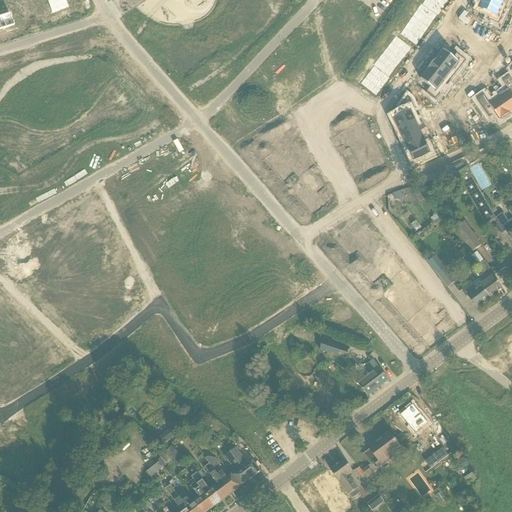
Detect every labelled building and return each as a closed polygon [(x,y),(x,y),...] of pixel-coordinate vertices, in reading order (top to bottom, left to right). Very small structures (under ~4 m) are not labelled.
[(47,0),(48,0),(48,1),(47,2),(48,5),(49,5),(51,11),(52,13),(52,14),(69,7),(65,0),(47,0)] [(427,0),(424,0),(421,5),(437,15),(438,16),(442,10),(427,0)] [(440,0),(427,0),(442,10),(446,4),(440,0)] [(488,0),(482,0),(478,9),(490,14),(487,20),(498,25),(506,8),(488,0)] [(420,4),(416,10),(432,21),(437,15),(421,5),(420,4)] [(333,11),(329,15),(342,28),(352,19),(339,5),(338,6),(339,7),(334,12),(333,11)] [(416,10),(412,16),(428,27),(432,21),(416,10)] [(0,30),(2,29),(2,30),(8,28),(12,26),(12,27),(14,26),(12,22),(11,18),(10,14),(4,16),(0,17),(0,30)] [(323,20),(319,24),(332,38),(342,28),(329,15),(328,15),(329,16),(324,21),(323,20)] [(412,16),(408,22),(424,33),(428,27),(412,16)] [(408,22),(404,28),(420,39),(424,33),(408,22)] [(313,29),(310,32),(323,46),(332,38),(319,24),(319,25),(314,30),(313,29)] [(495,27),(491,32),(496,35),(500,30),(495,27)] [(404,28),(400,35),(416,46),(420,39),(404,28)] [(304,38),(300,42),(313,55),(323,46),(310,32),(309,33),(310,34),(305,38),(304,38)] [(396,36),(391,42),(406,54),(411,48),(396,36)] [(391,42),(386,48),(402,60),(406,54),(391,42)] [(386,48),(382,54),(397,66),(402,60),(386,48)] [(443,51),(435,61),(454,76),(466,61),(457,54),(453,58),(443,51)] [(282,63),(281,64),(296,76),(305,65),(290,53),(286,58),(287,58),(283,64),(282,63)] [(382,54),(378,59),(393,71),(397,66),(382,54)] [(502,57),(498,62),(501,65),(503,66),(506,61),(502,57)] [(378,59),(373,65),(374,66),(388,77),(393,71),(378,59)] [(435,61),(428,70),(443,82),(443,83),(447,86),(454,76),(435,61)] [(273,74),(288,86),(296,76),(281,64),(278,68),(279,69),(274,74),(273,74)] [(374,66),(369,72),(384,84),(389,78),(388,77),(374,66)] [(428,70),(420,80),(430,88),(426,93),(435,100),(440,94),(436,91),(443,83),(443,82),(428,70)] [(369,72),(365,78),(380,90),(384,84),(369,72)] [(265,84),(264,85),(279,97),(288,86),(273,74),(270,78),(270,79),(266,85),(265,84)] [(503,83),(494,89),(498,95),(497,96),(499,98),(510,114),(511,112),(511,80),(510,77),(502,82),(503,83)] [(365,78),(360,84),(375,96),(380,90),(365,78)] [(317,86),(313,89),(318,94),(322,91),(317,86)] [(478,87),(473,93),(476,95),(481,89),(478,87)] [(248,99),(247,99),(259,114),(270,105),(258,90),(253,94),(254,95),(249,99),(248,99)] [(413,90),(410,94),(414,98),(418,93),(413,90)] [(484,95),(476,100),(489,118),(495,114),(500,121),(510,114),(499,98),(490,104),(485,97),(484,95)] [(403,113),(392,118),(397,129),(415,121),(410,110),(414,108),(411,100),(408,98),(401,107),(403,113)] [(238,107),(237,108),(250,122),(259,114),(247,99),(243,103),(244,103),(239,108),(238,107)] [(228,116),(227,117),(233,123),(228,127),(235,135),(250,122),(237,108),(233,111),(234,112),(229,117),(228,116)] [(437,111),(432,113),(434,119),(440,116),(437,111)] [(289,115),(286,118),(290,123),(294,120),(289,115)] [(415,121),(397,129),(402,140),(420,132),(415,121)] [(345,132),(341,134),(342,136),(345,143),(346,145),(350,143),(350,142),(369,133),(368,132),(367,130),(366,128),(364,125),(365,125),(364,123),(345,132)] [(446,133),(444,134),(447,139),(452,137),(450,131),(446,133)] [(420,132),(402,140),(407,151),(425,143),(420,132)] [(369,133),(350,142),(350,143),(350,144),(351,144),(354,150),(353,150),(354,152),(373,143),(373,142),(372,142),(371,139),(370,137),(369,135),(369,133)] [(270,135),(266,139),(272,145),(276,141),(270,135)] [(270,159),(267,161),(269,162),(271,165),(273,167),(275,169),(276,170),(292,156),(293,156),(297,152),(296,151),(290,145),(290,144),(289,143),(288,142),(287,140),(284,137),(274,146),(278,151),(277,152),(277,153),(275,154),(271,157),(272,158),(270,159)] [(266,139),(256,147),(262,153),(272,145),(266,139)] [(373,143),(354,152),(355,154),(358,160),(359,161),(359,162),(378,153),(377,151),(377,152),(376,150),(375,147),(373,145),(374,144),(373,143)] [(425,143),(407,151),(413,162),(422,158),(423,160),(430,157),(429,155),(430,154),(425,143)] [(359,161),(354,163),(355,165),(358,172),(359,174),(364,172),(383,163),(382,161),(381,162),(380,159),(379,156),(378,155),(378,153),(359,162),(359,161)] [(170,173),(164,178),(174,189),(180,184),(184,189),(193,182),(184,171),(190,166),(180,155),(165,168),(170,173)] [(292,156),(276,170),(277,171),(279,173),(279,174),(280,176),(281,175),(283,178),(284,180),(286,178),(288,176),(292,173),(291,173),(293,171),(294,171),(295,170),(295,171),(295,170),(298,174),(299,175),(310,166),(307,163),(305,162),(304,160),(300,164),(299,163),(293,157),(293,156),(292,156)] [(496,218),(467,167),(456,174),(485,225),(486,224),(496,239),(504,234),(502,231),(505,229),(508,233),(508,234),(511,239),(511,218),(508,221),(503,213),(496,218)] [(303,190),(297,195),(299,197),(301,199),(303,202),(304,201),(305,204),(309,208),(311,210),(313,212),(314,210),(316,209),(323,203),(321,201),(318,198),(317,196),(315,194),(314,193),(316,192),(319,189),(322,187),(320,185),(317,181),(315,179),(314,179),(313,177),(311,174),(300,183),(305,188),(304,189),(303,190)] [(141,176),(128,184),(131,189),(140,204),(152,197),(155,202),(161,198),(155,186),(149,190),(141,176)] [(196,183),(186,192),(191,198),(194,195),(203,204),(220,189),(211,179),(200,188),(196,183)] [(131,189),(118,196),(125,207),(119,210),(125,221),(132,217),(130,215),(143,208),(140,204),(131,189)] [(217,206),(206,216),(211,221),(216,217),(224,226),(240,212),(232,202),(221,212),(217,206)] [(82,218),(69,225),(75,236),(81,232),(85,239),(98,231),(94,225),(100,221),(91,205),(78,212),(82,218)] [(240,212),(224,226),(231,235),(227,239),(232,245),(242,235),(238,230),(248,221),(240,212)] [(150,232),(138,239),(143,250),(163,240),(158,229),(163,226),(159,220),(147,226),(150,232)] [(455,221),(450,225),(453,230),(459,226),(455,221)] [(453,230),(470,254),(481,246),(464,222),(459,226),(453,230)] [(347,228),(335,238),(341,245),(342,245),(344,248),(350,255),(357,248),(362,253),(375,242),(372,239),(371,237),(368,234),(366,231),(364,229),(359,233),(356,236),(355,237),(353,234),(353,235),(348,230),(349,230),(347,228)] [(48,229),(31,238),(38,251),(45,248),(48,254),(71,241),(65,231),(59,234),(57,232),(51,235),(48,229)] [(247,241),(236,250),(241,255),(245,252),(253,262),(271,246),(262,236),(251,246),(247,241)] [(163,240),(143,250),(149,261),(161,254),(165,260),(177,254),(173,247),(168,250),(163,240)] [(111,244),(93,258),(102,269),(120,254),(111,244)] [(12,249),(0,256),(0,257),(9,273),(15,270),(18,276),(31,269),(30,266),(35,262),(30,252),(24,255),(22,252),(16,255),(12,249)] [(370,266),(364,271),(366,272),(367,274),(370,277),(372,279),(373,281),(375,279),(377,277),(377,278),(381,274),(383,272),(383,273),(384,272),(388,277),(399,268),(396,265),(394,263),(395,263),(394,263),(393,261),(392,261),(391,259),(389,257),(387,254),(385,252),(382,255),(379,257),(379,258),(377,259),(373,263),(370,266)] [(428,262),(428,263),(429,264),(437,275),(447,288),(455,282),(445,268),(436,257),(428,262)] [(173,273),(162,281),(169,292),(187,279),(180,269),(185,266),(181,260),(169,268),(173,273)] [(271,261),(261,270),(272,283),(279,277),(288,286),(298,277),(283,260),(275,266),(271,261)] [(484,261),(478,267),(483,274),(478,278),(479,278),(479,279),(483,284),(480,286),(489,299),(502,289),(496,281),(493,275),(498,272),(495,268),(492,268),(490,269),(484,261)] [(120,267),(109,273),(112,279),(123,273),(120,267)] [(387,293),(385,295),(387,296),(389,299),(390,301),(391,301),(393,303),(393,304),(410,290),(414,286),(414,284),(413,285),(408,278),(407,277),(406,276),(404,274),(402,271),(392,280),(396,285),(395,286),(393,288),(389,291),(387,293)] [(112,279),(115,284),(126,279),(123,273),(112,279)] [(187,279),(169,292),(176,302),(188,294),(192,299),(203,291),(198,285),(194,288),(187,279)] [(471,283),(462,290),(467,296),(470,301),(476,309),(489,299),(480,286),(483,284),(479,279),(471,284),(471,283)] [(54,296),(44,306),(54,316),(70,299),(61,290),(64,287),(59,282),(49,291),(54,296)] [(251,294),(241,301),(253,319),(264,312),(256,301),(261,296),(254,285),(247,289),(251,294)] [(410,290),(393,304),(394,305),(397,307),(396,308),(398,309),(400,312),(402,314),(404,312),(404,311),(405,310),(406,310),(409,307),(411,305),(413,304),(416,308),(417,309),(427,300),(425,297),(424,297),(423,296),(422,294),(421,293),(415,287),(416,287),(414,286),(410,290)] [(133,289),(111,308),(120,318),(142,299),(133,289)] [(241,301),(230,308),(243,326),(253,319),(241,301)] [(421,323),(415,329),(417,331),(419,333),(421,336),(421,335),(423,337),(423,338),(426,342),(427,342),(428,344),(430,346),(432,344),(434,343),(441,337),(439,335),(436,332),(434,330),(433,328),(432,327),(434,326),(434,325),(437,323),(439,321),(437,318),(437,319),(435,315),(433,314),(436,312),(435,312),(438,309),(439,309),(440,308),(435,302),(428,308),(418,317),(422,322),(422,323),(421,324),(421,323)] [(323,306),(306,322),(314,331),(311,334),(316,340),(326,331),(322,326),(332,317),(323,306)] [(87,326),(77,334),(85,345),(104,331),(98,323),(103,319),(95,308),(82,319),(87,326)] [(200,311),(189,319),(202,338),(213,330),(200,311)] [(229,312),(223,315),(227,326),(233,324),(229,312)] [(223,315),(217,317),(221,328),(227,326),(223,315)] [(1,317),(0,317),(0,334),(3,340),(23,328),(17,316),(4,323),(1,317)] [(41,337),(31,347),(53,367),(62,358),(41,337)] [(285,340),(272,344),(280,366),(292,362),(294,366),(301,364),(296,351),(290,353),(285,340)] [(351,344),(336,356),(342,364),(357,352),(351,344)] [(262,353),(250,358),(257,377),(269,373),(262,353)] [(250,358),(243,360),(250,380),(257,377),(250,358)] [(367,397),(389,380),(373,359),(367,364),(369,366),(353,378),(367,397)] [(29,360),(23,363),(30,373),(35,370),(29,360)] [(243,360),(236,363),(243,383),(250,380),(243,360)] [(23,363),(18,366),(24,377),(30,373),(23,363)] [(236,363),(228,366),(235,385),(243,383),(236,363)] [(228,366),(216,370),(223,390),(235,385),(228,366)] [(15,373),(0,381),(0,397),(22,384),(15,373)] [(330,385),(319,394),(336,417),(347,409),(330,385)] [(313,392),(308,396),(316,406),(321,402),(313,392)] [(308,396),(303,400),(311,410),(316,406),(308,396)] [(406,410),(400,415),(415,433),(427,423),(412,405),(411,406),(410,404),(405,408),(406,410)] [(307,410),(296,418),(310,437),(321,429),(307,410)] [(189,416),(185,419),(189,424),(193,421),(189,416)] [(175,426),(157,439),(162,445),(180,432),(175,426)] [(3,433),(0,440),(0,455),(5,458),(2,463),(9,466),(15,454),(9,451),(15,438),(3,433)] [(374,462),(378,466),(394,455),(396,459),(399,458),(405,453),(405,451),(402,446),(399,446),(395,441),(389,433),(377,442),(376,441),(368,447),(369,449),(362,454),(371,465),(373,463),(373,462),(374,462)] [(31,445),(22,464),(34,469),(42,450),(31,445)] [(172,447),(165,452),(174,462),(180,457),(172,447)] [(246,463),(235,449),(229,453),(250,479),(254,476),(254,477),(260,472),(251,460),(246,463)] [(442,449),(425,462),(430,469),(447,456),(442,449)] [(42,450),(34,469),(41,473),(50,454),(42,450)] [(186,453),(175,463),(177,466),(187,458),(190,457),(186,453)] [(247,482),(250,479),(229,453),(224,457),(236,471),(231,475),(240,488),(247,482)] [(50,454),(41,473),(48,476),(57,457),(50,454)] [(168,462),(163,456),(158,460),(163,466),(168,462)] [(57,457),(48,476),(55,479),(64,460),(57,457)] [(93,457),(89,460),(95,470),(100,466),(93,457)] [(231,494),(240,488),(231,475),(230,476),(229,476),(226,478),(219,468),(220,467),(221,466),(216,459),(207,458),(205,460),(209,464),(231,494)] [(64,460),(55,479),(67,484),(75,465),(64,460)] [(343,460),(330,470),(336,478),(348,495),(349,495),(352,499),(359,493),(356,489),(357,489),(347,476),(353,472),(349,468),(343,460)] [(222,501),(231,494),(209,464),(204,468),(217,485),(213,488),(222,501)] [(366,476),(371,472),(367,467),(362,470),(366,476)] [(155,474),(151,468),(146,472),(150,478),(155,474)] [(468,485),(475,479),(471,473),(464,478),(468,485)] [(192,480),(193,479),(214,507),(222,501),(213,488),(209,491),(196,474),(191,478),(192,480)] [(203,511),(207,511),(214,507),(193,479),(192,480),(188,483),(199,498),(195,501),(203,511)] [(308,488),(300,493),(310,507),(312,506),(326,496),(330,502),(335,509),(345,502),(328,480),(320,486),(318,483),(317,481),(315,482),(314,481),(307,487),(308,488)] [(189,511),(178,496),(170,486),(165,490),(181,511),(180,511),(189,511)] [(385,492),(382,495),(386,501),(390,498),(385,492)] [(183,493),(178,496),(189,511),(203,511),(195,501),(191,504),(183,493)]
